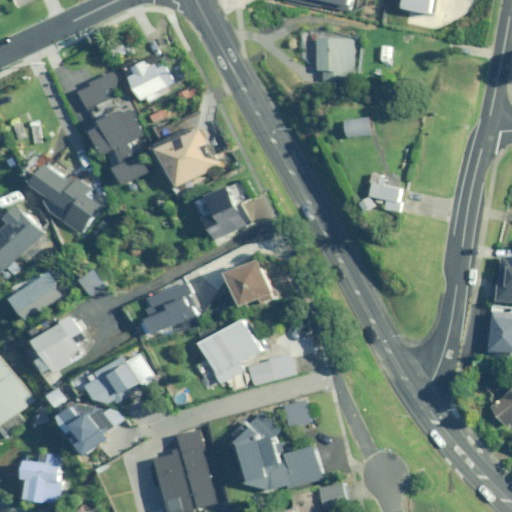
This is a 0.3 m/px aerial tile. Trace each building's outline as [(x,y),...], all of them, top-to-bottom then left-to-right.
[(294,0),(337,11),(339,4),(351,7),(352,0),(294,0)] [(401,0),(399,9),(431,16),(434,0),(401,0)] [(307,58),(318,68),(324,69),(324,71),(327,71),(327,79),(358,81),(360,41),(346,40),(346,34),(308,32),(307,58)] [(144,100),(148,97),(152,104),(174,92),(170,85),(176,82),(167,65),(155,72),(148,61),(136,68),(139,73),(132,77),(144,100)] [(125,92),(116,72),(94,83),(95,85),(82,91),(91,109),(125,92)] [(146,134),(133,108),(105,122),(107,125),(94,131),(105,155),(118,148),(124,159),(136,153),(130,142),(146,134)] [(380,134),(378,118),(355,120),(357,137),(380,134)] [(223,149),(211,125),(189,136),(195,147),(186,151),(179,138),(162,147),(183,187),(224,166),(217,152),(223,149)] [(153,174),(145,156),(118,167),(126,186),(153,174)] [(75,184),(49,162),(31,183),(69,214),(63,221),(79,234),(102,206),(87,194),(92,188),(80,178),(75,184)] [(395,177),(379,175),(376,196),(392,198),(391,209),(403,211),(407,188),(393,186),(395,177)] [(221,211),(208,217),(218,239),(252,223),(235,186),(213,196),(221,211)] [(380,205),(375,196),(365,202),(370,211),(380,205)] [(46,233),(20,204),(7,215),(14,223),(0,234),(0,270),(1,272),(46,233)] [(282,271),(277,257),(234,273),(246,305),(281,292),(274,273),(282,271)] [(113,284),(100,269),(86,280),(98,296),(113,284)] [(70,294),(55,273),(17,299),(31,320),(70,294)] [(195,293),(191,283),(135,305),(139,314),(148,311),(157,333),(201,316),(192,294),(195,293)] [(511,310),(501,309),(496,350),(511,351),(511,310)] [(69,322),(64,315),(37,331),(52,356),(44,361),(53,377),(92,355),(81,336),(89,332),(80,316),(69,322)] [(263,342),(252,321),(208,343),(227,382),(253,369),(263,388),(302,369),(294,353),(285,357),(275,337),(263,342)] [(38,400),(0,351),(0,425),(8,436),(27,421),(21,413),(38,400)] [(135,363),(131,357),(103,373),(106,378),(94,385),(102,399),(112,404),(121,402),(158,381),(144,358),(135,363)] [(511,393),(495,407),(509,426),(511,423),(511,393)] [(317,422),(312,401),(290,406),(295,428),(317,422)] [(110,409),(86,402),(69,416),(80,429),(77,432),(83,440),(79,443),(90,456),(125,427),(110,409)] [(256,484),(275,490),(292,486),(293,489),(328,480),(319,445),(290,453),(285,434),(287,431),(267,412),(254,425),(258,428),(245,442),(256,484)] [(216,466),(207,428),(186,433),(196,471),(216,466)] [(64,455),(44,454),(43,461),(29,460),(28,479),(32,479),(30,500),(62,502),(64,481),(62,480),(64,455)] [(184,511),(198,508),(186,461),(168,466),(179,511),(184,511)] [(320,511),(354,503),(348,481),(319,488),(321,497),(313,499),(316,511),(320,511)]
